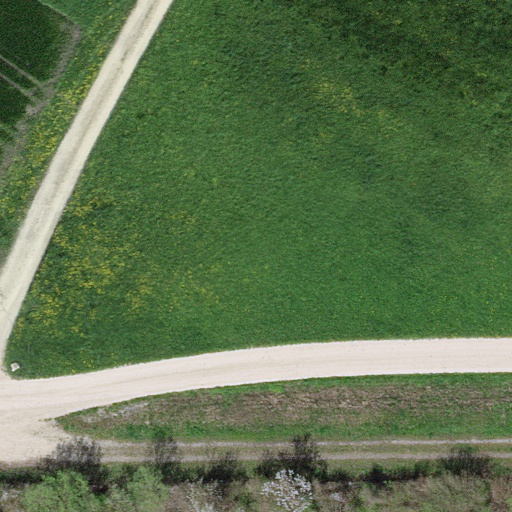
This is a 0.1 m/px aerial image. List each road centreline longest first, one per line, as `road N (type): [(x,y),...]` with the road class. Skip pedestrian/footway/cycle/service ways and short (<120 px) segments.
road 1 (track): [(0,401),(336,353),(511,350)]
road 2 (track): [(0,450),(511,448)]
road 3 (track): [(0,303),(170,0)]
